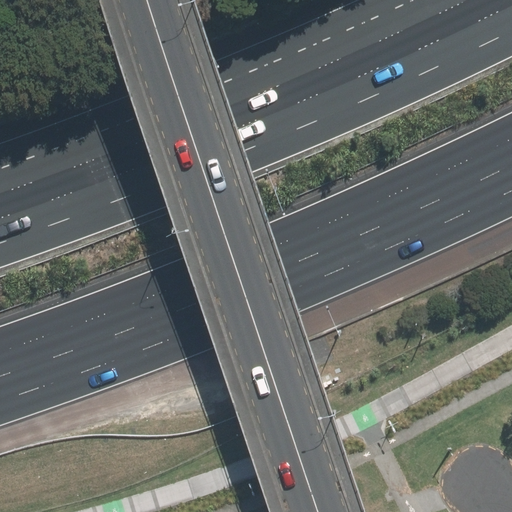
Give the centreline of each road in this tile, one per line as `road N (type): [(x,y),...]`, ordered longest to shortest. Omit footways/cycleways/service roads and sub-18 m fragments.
road 1 (motorway): [(0,219),(368,73),(511,3)]
road 2 (motorway): [(511,139),(252,257),(0,351)]
road 3 (primary): [(318,511),(148,0)]
